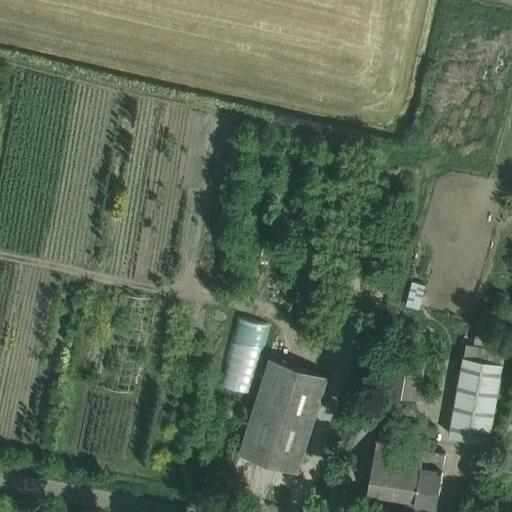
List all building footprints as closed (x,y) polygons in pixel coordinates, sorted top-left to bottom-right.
[(424,260),(421,284),(432,286),(435,262),(424,260)] [(267,339),(278,303),(254,295),(243,331),(267,339)] [(125,311),(123,369),(144,370),(146,311),(125,311)] [(509,336),(511,316),(484,314),(483,334),(509,336)] [(400,341),(416,345),(420,333),(404,328),(400,341)] [(473,345),(465,343),(449,434),(488,441),(505,350),(496,348),(498,339),(475,334),(473,345)] [(434,361),(423,359),(390,354),(383,393),(417,398),(417,395),(428,397),(434,361)] [(298,471),(328,374),(269,355),(238,452),(298,471)] [(503,377),(511,378),(511,368),(504,368),(503,377)] [(375,441),(367,492),(368,492),(366,504),(412,511),(414,500),(436,504),(442,468),(441,468),(444,452),(431,450),(433,440),(424,438),(422,448),(375,441)] [(511,456),(507,455),(502,479),(511,481),(511,456)]
